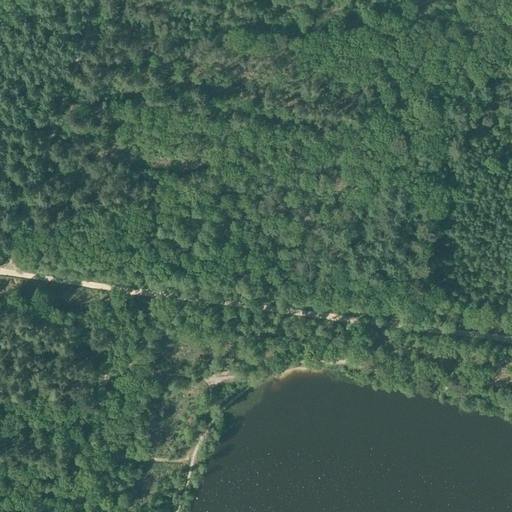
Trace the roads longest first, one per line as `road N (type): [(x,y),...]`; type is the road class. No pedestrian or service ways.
road 1 (track): [(511,340),(113,283),(93,388)]
road 2 (track): [(6,268),(95,0)]
